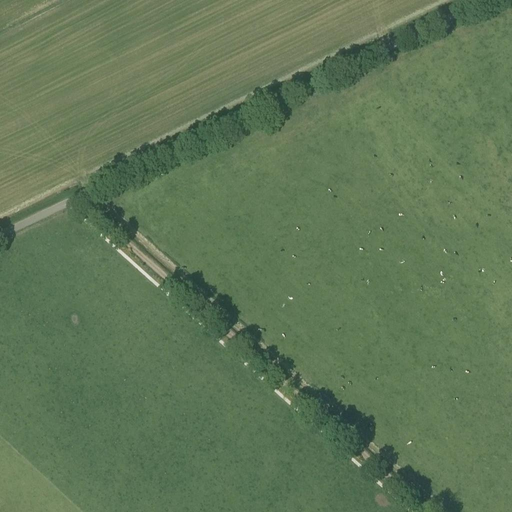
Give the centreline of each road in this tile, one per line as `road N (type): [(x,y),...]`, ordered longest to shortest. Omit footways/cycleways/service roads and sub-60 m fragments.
road 1 (unclassified): [(0,236),(488,0)]
road 2 (track): [(75,199),(425,511)]
